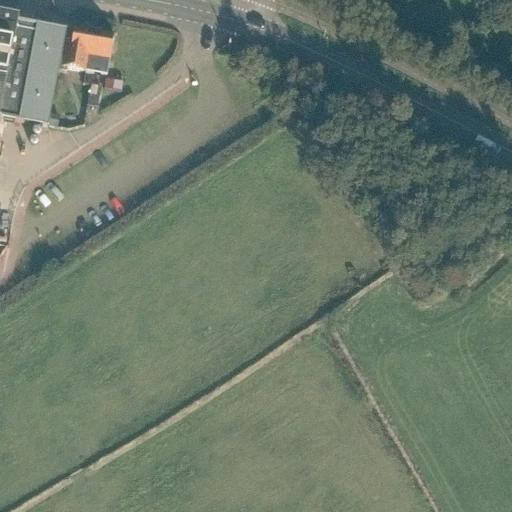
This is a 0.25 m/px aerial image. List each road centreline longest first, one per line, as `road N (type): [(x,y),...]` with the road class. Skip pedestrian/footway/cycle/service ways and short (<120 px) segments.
road 1 (tertiary): [(511,156),(248,28)]
road 2 (tertiary): [(248,28),(117,0)]
